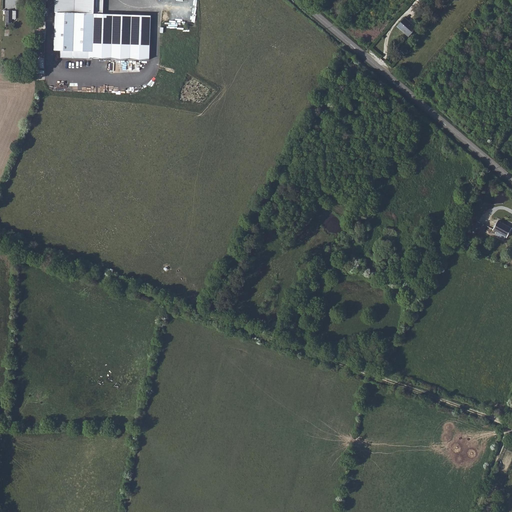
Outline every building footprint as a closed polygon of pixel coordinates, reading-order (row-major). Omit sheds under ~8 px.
[(44,14),(44,0),(36,0),(36,14),(36,33),(45,33),(45,14),(44,14)] [(56,0),(56,15),(55,53),(61,53),(61,60),(90,61),(90,54),(93,54),(94,48),(101,48),(102,16),(104,16),(104,0),(56,0)] [(16,22),(16,10),(6,10),(6,22),(16,22)] [(416,28),(405,18),(397,26),(409,37),(416,28)] [(511,236),(511,224),(503,220),(498,230),(504,232),(503,235),(510,238),(511,236)] [(478,231),(481,233),(485,235),(486,235),(491,226),(483,222),(480,225),(481,227),(478,231)]
